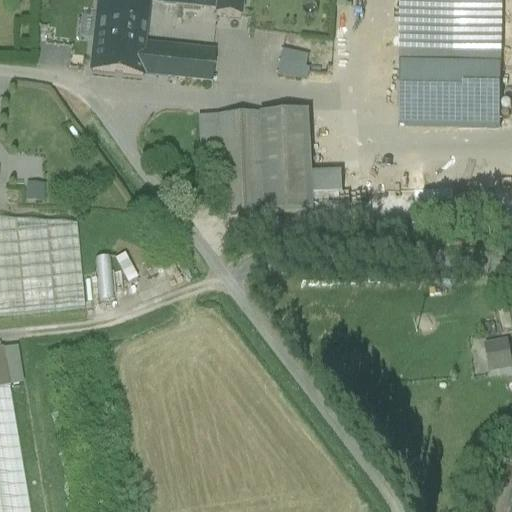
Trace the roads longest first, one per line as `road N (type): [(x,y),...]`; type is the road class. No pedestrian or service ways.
road 1 (residential): [(227,280),(92,86),(0,72)]
road 2 (residential): [(401,511),(227,280)]
road 3 (unclassified): [(227,280),(105,329),(0,338)]
